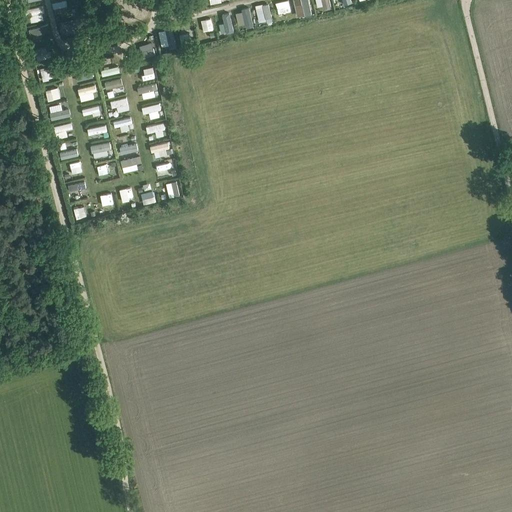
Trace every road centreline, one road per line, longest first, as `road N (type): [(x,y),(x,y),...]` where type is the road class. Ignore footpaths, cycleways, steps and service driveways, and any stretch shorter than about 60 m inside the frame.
road 1 (track): [(129,511),(122,441),(9,0)]
road 2 (track): [(465,0),(511,185)]
